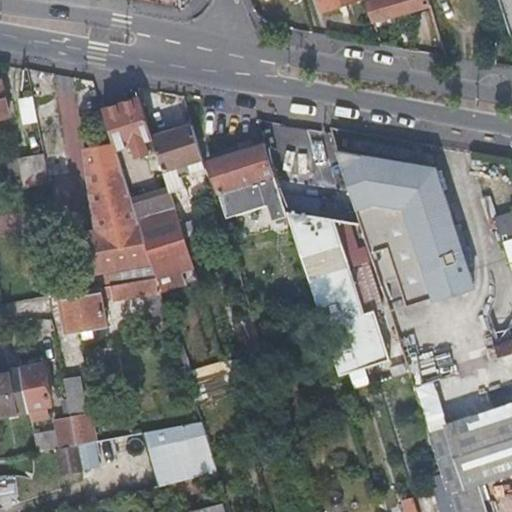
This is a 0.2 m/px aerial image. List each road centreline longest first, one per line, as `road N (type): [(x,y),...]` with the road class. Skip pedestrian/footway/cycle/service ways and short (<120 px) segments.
road 1 (primary): [(0,37),(511,129)]
road 2 (primary): [(511,98),(240,47)]
road 3 (primary): [(240,47),(0,2)]
